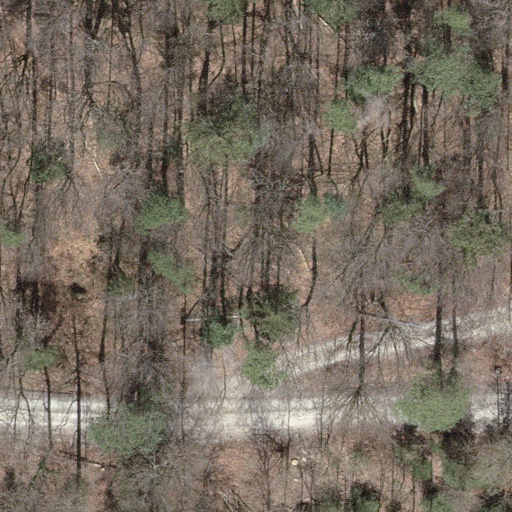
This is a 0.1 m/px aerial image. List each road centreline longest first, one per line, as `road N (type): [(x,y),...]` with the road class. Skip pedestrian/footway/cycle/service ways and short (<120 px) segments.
road 1 (track): [(511,413),(0,409)]
road 2 (track): [(206,412),(301,355),(511,329)]
